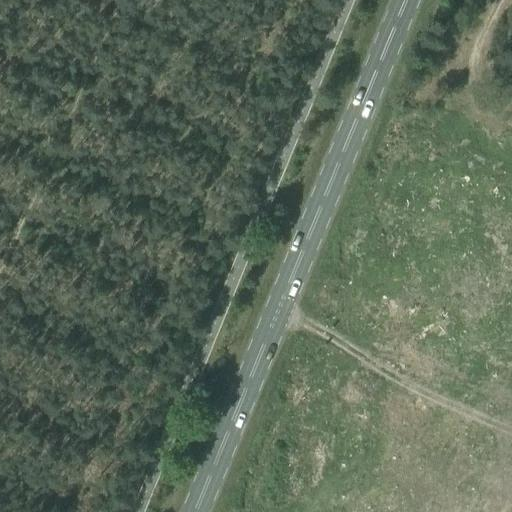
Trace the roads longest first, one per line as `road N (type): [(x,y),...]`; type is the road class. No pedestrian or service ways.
road 1 (primary): [(194,511),(404,0)]
road 2 (track): [(500,0),(469,82),(491,128),(511,137)]
